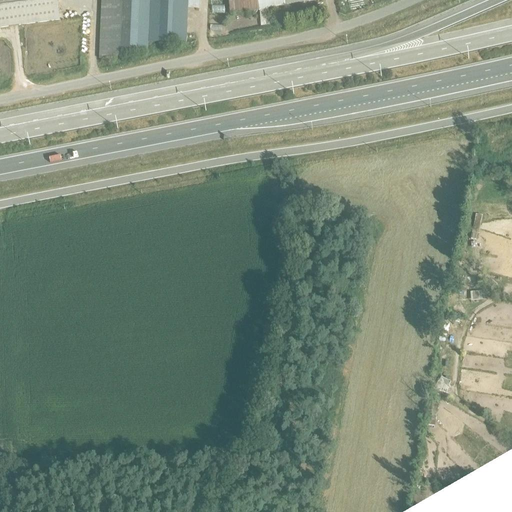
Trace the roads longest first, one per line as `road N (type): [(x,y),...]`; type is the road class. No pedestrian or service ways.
road 1 (motorway): [(0,166),(511,65)]
road 2 (unclassified): [(511,108),(0,205)]
road 3 (tertiary): [(0,98),(294,39),(413,0)]
road 4 (motorway): [(318,73),(0,136)]
road 5 (motorway): [(503,0),(318,73)]
road 6 (motorway): [(511,32),(318,73)]
